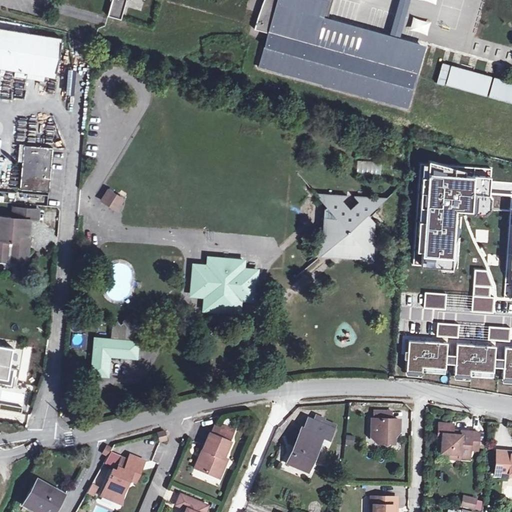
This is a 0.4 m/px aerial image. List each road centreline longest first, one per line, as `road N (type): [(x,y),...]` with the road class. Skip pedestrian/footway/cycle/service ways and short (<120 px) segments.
road 1 (residential): [(37,437),(51,379),(79,94)]
road 2 (residential): [(285,388),(234,511)]
road 3 (unclassified): [(418,388),(285,388)]
road 4 (residential): [(418,388),(415,511)]
